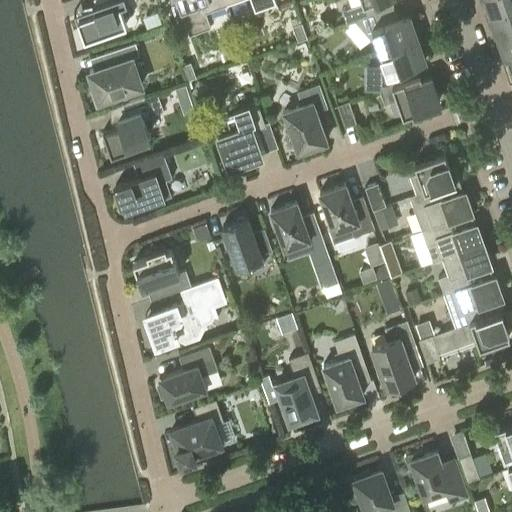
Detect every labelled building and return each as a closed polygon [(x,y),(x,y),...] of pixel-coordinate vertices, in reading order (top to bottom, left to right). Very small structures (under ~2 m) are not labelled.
[(126,25),(119,5),(127,3),(125,0),(104,0),(92,4),(95,13),(77,19),(84,39),(126,25)] [(205,12),(227,4),(225,0),(176,0),(189,34),(210,26),(205,12)] [(225,0),(227,4),(237,0),(250,0),(254,11),(275,3),(274,0),(225,0)] [(361,0),(367,15),(356,19),(356,20),(394,7),(391,0),(361,0)] [(511,0),(484,0),(490,16),(511,8),(511,0)] [(374,36),(380,51),(417,38),(409,14),(398,18),(394,7),(356,20),(370,37),(374,36)] [(511,8),(490,16),(497,37),(511,31),(511,8)] [(301,23),(292,26),(297,42),(307,38),(301,23)] [(511,31),(497,37),(505,57),(511,54),(511,31)] [(380,51),(392,85),(420,75),(419,75),(418,75),(414,64),(425,60),(417,38),(380,51)] [(141,85),(132,57),(139,54),(135,41),(104,52),(108,64),(89,71),(94,85),(89,87),(95,105),(106,102),(105,97),(141,85)] [(186,80),(195,77),(190,62),(181,65),(186,80)] [(421,80),(420,75),(392,85),(402,115),(416,110),(416,108),(439,100),(431,77),(421,80)] [(198,81),(192,93),(201,98),(207,86),(198,81)] [(326,140),(316,111),(327,107),(319,83),(297,91),(302,104),(284,110),(292,132),(289,137),(290,141),(292,145),(297,147),(298,150),(326,140)] [(180,99),(189,96),(186,85),(176,88),(180,99)] [(163,109),(156,91),(109,107),(116,126),(102,130),(111,154),(138,144),(136,139),(148,135),(142,117),(163,109)] [(356,123),(349,100),(337,104),(345,127),(356,123)] [(251,110),(235,115),(226,118),(230,131),(217,136),(230,174),(248,168),(246,162),(262,156),(253,130),(265,126),(258,107),(251,110)] [(132,160),(138,176),(115,185),(124,211),(171,195),(166,179),(172,177),(162,150),(132,160)] [(409,196),(458,179),(454,167),(450,169),(444,153),(414,164),(417,173),(409,175),(416,193),(409,196)] [(458,179),(409,196),(420,229),(472,211),(467,197),(465,198),(458,179)] [(329,230),(333,242),(374,228),(364,200),(352,204),(345,182),(319,191),(332,229),(329,230)] [(377,182),(365,187),(373,209),(382,206),(386,204),(377,182)] [(415,215),(406,195),(389,203),(397,222),(415,215)] [(296,200),(270,209),(284,247),(309,238),(313,249),(325,245),(315,217),(303,221),(296,200)] [(378,225),(388,222),(382,206),(373,209),(378,225)] [(472,211),(420,229),(432,261),(483,243),(478,229),(476,230),(470,212),(472,211)] [(264,264),(261,256),(260,254),(272,250),(269,243),(264,227),(252,231),(247,217),(245,217),(241,216),(238,217),(236,221),(222,226),(236,265),(239,273),(264,264)] [(204,222),(191,227),(195,240),(209,235),(204,222)] [(438,277),(443,294),(495,276),(494,275),(492,275),(486,257),(488,256),(483,243),(432,261),(442,258),(447,274),(438,277)] [(167,293),(181,288),(191,285),(185,269),(179,271),(171,248),(166,250),(165,246),(146,253),(147,257),(133,262),(141,286),(162,278),(167,293)] [(401,271),(396,256),(384,260),(390,275),(401,271)] [(375,277),(371,266),(357,270),(361,281),(375,277)] [(216,276),(191,285),(181,288),(185,300),(145,314),(156,345),(181,336),(185,337),(196,333),(201,324),(211,320),(213,315),(210,306),(225,300),(216,276)] [(495,276),(443,294),(455,326),(504,309),(497,289),(499,289),(495,276)] [(404,290),(409,302),(420,298),(416,286),(404,290)] [(382,294),(388,311),(399,307),(394,290),(382,294)] [(508,320),(504,309),(455,326),(455,327),(462,324),(468,342),(476,339),(479,348),(509,337),(503,322),(508,320)] [(412,382),(412,376),(414,376),(403,347),(415,343),(406,319),(385,327),(389,340),(371,346),(386,386),(398,382),(402,385),(412,382)] [(261,339),(255,324),(246,327),(251,343),(261,339)] [(462,324),(455,327),(455,326),(419,339),(426,360),(438,356),(437,353),(468,342),(462,324)] [(360,400),(361,395),(363,394),(352,362),(363,358),(354,333),(334,340),(338,351),(334,353),(336,359),(323,364),(337,403),(348,400),(351,403),(360,400)] [(206,388),(201,374),(217,369),(209,345),(178,355),(183,368),(159,376),(161,382),(157,384),(162,396),(166,395),(168,401),(206,388)] [(315,411),(309,393),(321,389),(307,351),(288,357),(295,376),(276,382),(289,420),(315,411)] [(221,443),(213,423),(223,420),(215,398),(193,406),(197,419),(171,429),(182,460),(195,455),(194,453),(221,443)] [(511,421),(494,428),(508,467),(511,465),(511,421)] [(466,481),(478,476),(462,429),(450,434),(452,439),(466,481)] [(444,489),(449,501),(466,495),(453,458),(440,462),(436,449),(423,454),(421,450),(404,456),(408,469),(413,468),(423,496),(444,489)] [(377,507),(378,511),(406,511),(408,511),(402,492),(390,496),(381,468),(369,473),(367,469),(349,476),(355,494),(359,493),(365,511),(377,507)]
